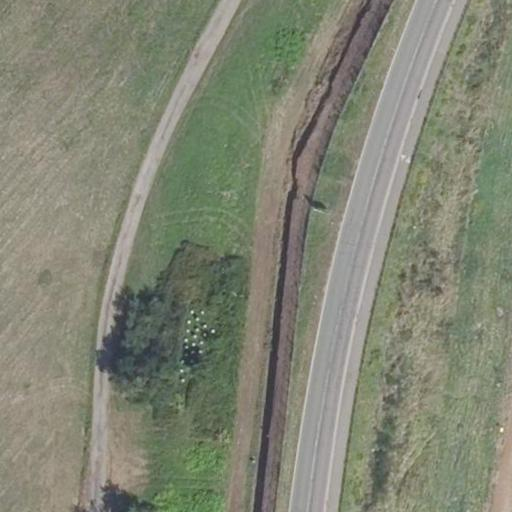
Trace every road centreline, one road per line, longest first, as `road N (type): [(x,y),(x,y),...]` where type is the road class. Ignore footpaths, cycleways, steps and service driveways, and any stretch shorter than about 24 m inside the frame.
road 1 (track): [(97,511),(111,321),(161,153),(242,0)]
road 2 (secondary): [(436,0),(386,135),(342,301),(306,511)]
